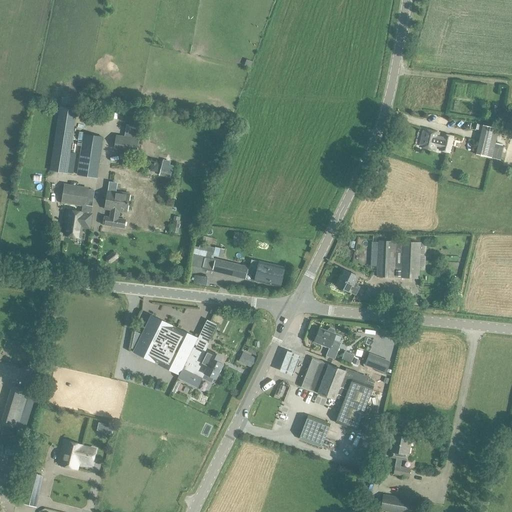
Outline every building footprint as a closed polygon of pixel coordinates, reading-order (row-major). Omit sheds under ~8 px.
[(200,64),(200,53),(182,53),(182,63),(200,64)] [(481,98),(482,82),(455,82),(455,97),(481,98)] [(60,108),(50,171),(73,174),(77,150),(73,150),(74,144),(71,144),(76,110),(60,108)] [(423,129),(420,146),(435,149),(436,145),(441,146),(440,150),(449,152),(453,136),(444,134),(443,138),(437,137),(438,132),(423,129)] [(103,137),(83,134),(77,176),(97,179),(103,137)] [(117,135),(115,144),(136,147),(137,139),(117,135)] [(462,140),(461,148),(469,149),(470,141),(462,140)] [(494,148),(479,144),(476,155),(492,158),(494,148)] [(116,166),(115,183),(128,183),(129,166),(116,166)] [(64,184),(61,202),(93,207),(96,189),(64,184)] [(108,190),(105,209),(111,210),(110,218),(106,217),(105,225),(124,228),(125,220),(118,219),(118,215),(119,211),(127,212),(129,194),(108,190)] [(89,227),(91,215),(72,212),(70,224),(89,227)] [(174,221),(172,232),(178,234),(180,222),(174,221)] [(378,240),(377,266),(376,277),(394,278),(419,279),(419,271),(420,246),(421,242),(396,241),(378,240)] [(216,256),(222,258),(224,250),(218,248),(216,256)] [(113,252),(106,257),(106,260),(108,263),(110,263),(117,258),(118,255),(116,252),(113,252)] [(442,257),(426,257),(426,267),(442,267),(442,257)] [(204,264),(203,267),(213,269),(215,260),(205,258),(204,264)] [(248,266),(216,259),(213,271),(245,279),(248,266)] [(259,262),(258,261),(251,260),(249,269),(257,271),(255,281),(280,287),(284,268),(259,262)] [(358,284),(355,282),(358,276),(343,269),(336,285),(350,292),(350,293),(356,295),(360,287),(357,286),(358,284)] [(194,276),(193,285),(209,286),(210,277),(194,276)] [(364,295),(374,300),(375,300),(379,292),(368,287),(364,295)] [(408,297),(417,300),(420,292),(412,288),(408,297)] [(147,345),(141,357),(179,375),(198,338),(184,331),(151,314),(141,334),(150,338),(147,345)] [(341,343),(333,340),(336,334),(320,328),(315,342),(329,347),(326,356),(335,360),(341,343)] [(27,343),(30,340),(35,335),(30,330),(25,335),(26,335),(23,338),(27,343)] [(210,343),(198,338),(179,375),(177,378),(198,388),(203,379),(211,383),(214,378),(216,379),(224,364),(220,362),(223,357),(207,349),(210,343)] [(287,375),(295,355),(283,350),(274,370),(287,375)] [(379,357),(369,353),(364,365),(374,369),(379,357)] [(249,355),(244,364),(253,368),(257,359),(249,355)] [(345,371),(319,361),(312,359),(301,387),(335,400),(336,399),(343,401),(335,423),(357,431),(373,388),(366,385),(369,377),(346,368),(345,371)] [(125,365),(124,370),(139,374),(140,368),(125,365)] [(276,395),(284,396),(287,385),(279,384),(276,395)] [(8,402),(24,406),(28,391),(13,386),(8,402)] [(10,421),(11,405),(3,405),(2,421),(10,421)] [(322,448),(331,424),(308,415),(299,440),(322,448)] [(397,430),(396,436),(393,435),(390,451),(397,452),(396,459),(404,460),(405,454),(408,455),(410,447),(407,446),(408,438),(405,437),(406,434),(406,432),(404,430),(399,429),(397,430)] [(78,469),(79,462),(81,463),(82,461),(92,463),(95,450),(81,446),(82,446),(65,441),(59,464),(78,469)] [(411,469),(395,466),(393,474),(409,477),(411,469)] [(26,471),(18,502),(36,506),(43,475),(26,471)] [(69,506),(72,481),(53,479),(50,503),(69,506)] [(366,483),(361,504),(369,505),(373,485),(366,483)] [(115,511),(119,493),(108,491),(103,511),(115,511)] [(383,496),(380,510),(392,511),(407,511),(410,501),(383,496)]
